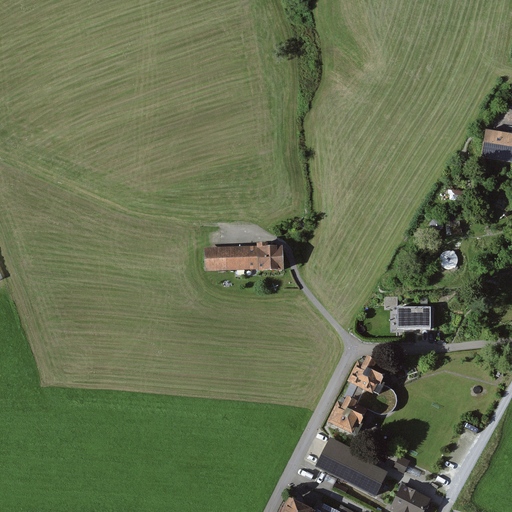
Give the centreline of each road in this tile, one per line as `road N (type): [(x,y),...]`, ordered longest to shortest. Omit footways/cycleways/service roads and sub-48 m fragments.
road 1 (residential): [(289,471),(355,348),(511,342)]
road 2 (track): [(241,230),(116,210),(0,158)]
road 3 (residential): [(511,390),(444,511)]
